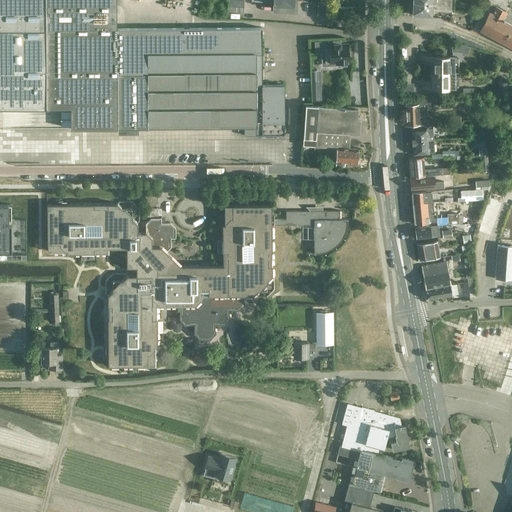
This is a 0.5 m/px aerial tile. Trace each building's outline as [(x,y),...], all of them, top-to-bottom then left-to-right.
[(0,0),(0,107),(46,108),(45,0),(0,0)] [(95,128),(244,127),(244,135),(284,135),(284,84),(262,85),(262,28),(117,28),(116,0),(45,0),(46,108),(70,108),(71,128),(95,128)] [(243,0),(229,0),(229,12),(243,13),(243,0)] [(273,0),(273,12),(297,13),(297,0),(273,0)] [(451,0),(444,0),(444,4),(412,2),(412,14),(432,16),(432,6),(436,7),(436,9),(451,10),(451,0)] [(511,15),(507,13),(496,7),(492,14),(489,13),(480,31),(511,47),(511,15)] [(337,43),(337,41),(314,42),(314,53),(329,53),(329,62),(339,62),(339,63),(347,63),(347,62),(348,62),(347,44),(340,44),(340,43),(337,43)] [(467,54),(470,47),(454,41),(451,48),(467,54)] [(454,56),(446,56),(420,56),(420,63),(432,63),(432,72),(454,72),(454,56)] [(454,72),(432,72),(432,82),(420,82),(420,88),(454,88),(454,72)] [(311,87),(311,102),(321,101),(321,86),(311,87)] [(462,88),(463,96),(473,96),(473,88),(462,88)] [(306,104),(305,113),(303,145),(330,147),(349,148),(350,132),(358,133),(359,119),(356,119),(357,109),(345,108),(345,107),(317,105),(306,104)] [(420,124),(427,124),(426,112),(419,113),(419,104),(405,105),(405,126),(420,124)] [(442,115),(432,115),(432,121),(434,121),(434,124),(437,123),(437,126),(443,126),(442,115)] [(432,126),(427,127),(411,128),(412,138),(411,138),(411,142),(433,140),(432,134),(432,126)] [(485,148),(484,140),(478,140),(478,139),(473,140),(473,147),(478,146),(478,148),(485,148)] [(433,144),(433,140),(411,142),(412,146),(413,146),(413,154),(430,153),(429,145),(433,144)] [(329,160),(335,161),(356,162),(357,157),(358,156),(358,151),(357,150),(357,149),(349,148),(330,147),(329,160)] [(482,172),(489,171),(489,162),(488,162),(487,155),(481,155),(482,172)] [(424,168),(423,157),(408,158),(409,178),(425,176),(442,174),(449,174),(449,167),(441,168),(441,167),(424,168)] [(410,179),(411,191),(444,188),(443,181),(434,182),(433,176),(410,179)] [(153,193),(149,189),(145,193),(145,202),(149,205),(153,201),(157,201),(157,193),(153,193)] [(432,202),(432,201),(431,191),(411,193),(412,203),(432,202)] [(484,199),(484,192),(466,192),(466,200),(484,199)] [(476,238),(488,241),(492,227),(497,228),(506,197),(490,192),(476,238)] [(433,217),(432,202),(412,203),(414,223),(436,222),(436,217),(433,217)] [(0,250),(11,250),(11,222),(3,222),(3,220),(8,219),(8,204),(0,203),(0,250)] [(93,203),(47,204),(47,243),(47,250),(64,250),(66,250),(66,253),(108,252),(108,248),(126,248),(126,267),(136,267),(136,268),(136,275),(127,275),(122,280),(119,280),(112,288),(112,290),(107,295),(107,305),(107,318),(108,365),(147,365),(147,364),(155,364),(155,346),(157,346),(156,305),(179,305),(179,314),(179,319),(184,324),(190,324),(194,324),(194,328),(193,328),(193,333),(199,339),(209,339),(215,333),(215,328),(214,328),(214,324),(218,324),(224,324),(229,319),(229,313),(229,309),(233,309),(233,310),(238,309),(243,304),(243,299),(243,295),(252,295),(257,290),(259,290),(266,282),(267,280),(271,275),(271,265),(271,251),(271,225),(314,225),(314,250),(318,249),(322,248),(327,246),(330,245),(333,242),(337,239),(339,236),(341,232),(343,228),(343,224),(344,219),(340,219),(339,210),(286,211),(286,219),(271,219),(271,205),(231,205),(224,205),(224,224),(222,224),(222,252),(222,265),(196,265),(184,265),(180,265),(166,251),(171,247),(171,238),(175,238),(175,227),(170,222),(161,222),(161,217),(161,208),(145,208),(145,218),(148,220),(145,222),(145,232),(137,232),(137,223),(132,218),(132,215),(124,208),(122,208),(117,203),(107,203),(106,207),(94,207),(93,203)] [(458,213),(446,213),(447,224),(459,224),(458,213)] [(432,237),(436,236),(436,233),(434,233),(433,226),(430,226),(415,228),(416,238),(432,237)] [(441,231),(442,238),(452,236),(451,229),(441,231)] [(416,244),(417,252),(439,249),(438,243),(440,243),(439,240),(437,240),(437,241),(416,244)] [(511,245),(497,245),(495,278),(511,279),(511,245)] [(440,257),(439,249),(417,252),(419,260),(440,257)] [(425,289),(450,285),(446,261),(421,266),(425,289)] [(471,263),(464,264),(466,278),(473,276),(471,263)] [(450,285),(425,289),(426,289),(428,298),(458,293),(456,284),(450,285)] [(55,294),(49,295),(50,322),(54,322),(54,325),(59,325),(59,322),(58,292),(55,292),(55,294)] [(334,343),(333,310),(316,310),(316,343),(334,343)] [(50,342),(50,348),(42,348),(42,363),(49,363),(49,369),(54,369),(54,372),(61,372),(61,354),(57,354),(57,342),(50,342)] [(307,344),(307,342),(294,342),(293,357),(307,357),(307,350),(314,350),(314,344),(307,344)] [(391,400),(398,399),(397,390),(389,392),(391,400)] [(348,404),(344,417),(350,419),(342,446),(356,449),(358,444),(361,445),(360,449),(373,453),(377,454),(377,453),(379,447),(384,449),(387,437),(393,416),(353,405),(348,404)] [(393,416),(387,437),(389,436),(390,442),(392,450),(408,446),(404,424),(401,425),(399,418),(393,416)] [(369,470),(373,453),(360,449),(352,483),(364,485),(364,487),(378,490),(382,473),(369,470)] [(210,456),(207,468),(218,471),(216,476),(232,480),(239,457),(223,453),(221,459),(210,456)] [(369,470),(382,473),(396,477),(408,480),(413,460),(401,457),(400,459),(377,453),(377,454),(373,453),(369,470)] [(315,500),(311,511),(332,511),(334,505),(315,500)] [(381,511),(382,510),(351,502),(348,511),(381,511)]
